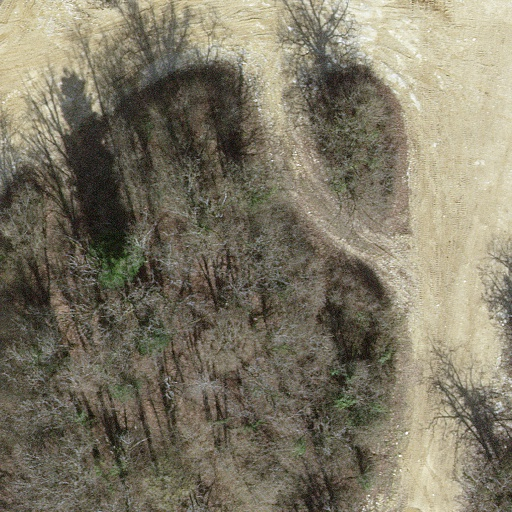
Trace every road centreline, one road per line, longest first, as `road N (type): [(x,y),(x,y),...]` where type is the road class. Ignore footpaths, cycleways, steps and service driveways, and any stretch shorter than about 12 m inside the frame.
road 1 (track): [(434,511),(482,68)]
road 2 (track): [(201,0),(54,66)]
road 3 (track): [(54,0),(54,66),(0,105)]
